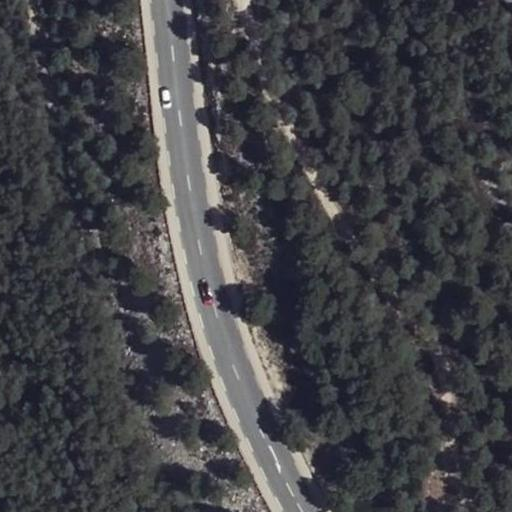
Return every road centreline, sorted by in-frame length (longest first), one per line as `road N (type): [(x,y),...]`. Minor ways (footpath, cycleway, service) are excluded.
road 1 (track): [(477,511),(458,479),(434,375),(333,227),(266,96),(245,0)]
road 2 (secondary): [(302,511),(222,333),(187,168),(168,0)]
